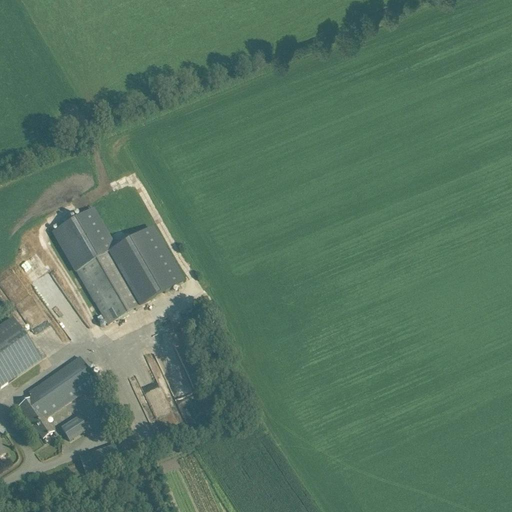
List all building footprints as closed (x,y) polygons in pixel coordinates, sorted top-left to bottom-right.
[(94,210),(52,234),(75,273),(76,272),(108,327),(152,301),(185,282),(153,228),(121,247),(117,249),(94,210)] [(155,333),(173,329),(170,318),(152,322),(155,333)] [(0,327),(0,390),(42,362),(12,319),(0,327)] [(98,385),(91,375),(80,359),(28,394),(31,398),(19,407),(32,427),(33,426),(43,440),(54,433),(46,421),(98,385)] [(200,399),(182,406),(188,423),(206,416),(200,399)] [(76,416),(58,431),(69,444),(87,429),(76,416)] [(235,450),(209,460),(214,472),(239,462),(235,450)] [(76,459),(82,476),(104,468),(97,451),(76,459)]
